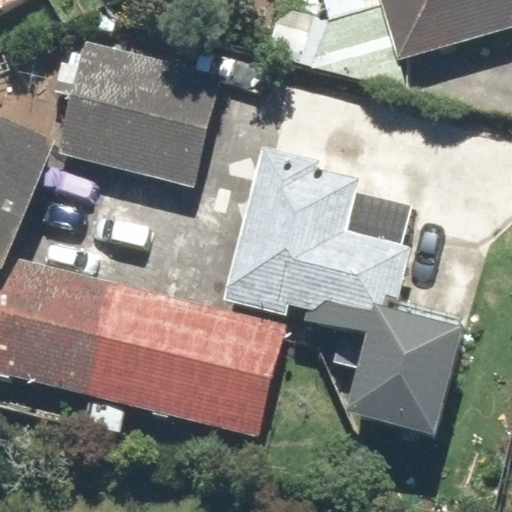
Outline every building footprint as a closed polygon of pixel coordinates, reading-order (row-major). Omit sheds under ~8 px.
[(0,0),(0,18),(33,1),(31,0),(0,0)] [(511,0),(383,0),(401,64),(511,32),(511,0)] [(100,53),(73,164),(200,195),(227,83),(100,53)] [(0,382),(262,447),(291,333),(14,264),(62,152),(0,125),(0,382)] [(375,344),(355,426),(440,446),(467,335),(389,317),(405,257),(351,244),(364,186),(269,164),(256,220),(252,219),(229,307),(375,344)]
